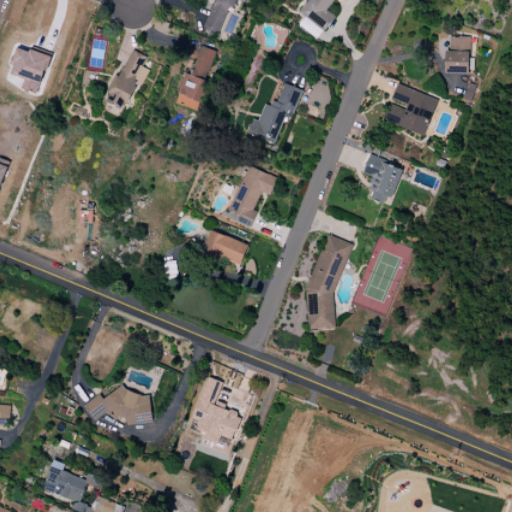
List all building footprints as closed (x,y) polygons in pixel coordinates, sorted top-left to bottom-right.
[(215,0),(204,28),(219,34),(229,8),(235,8),(238,1),(245,3),(246,0),(215,0)] [(309,0),(300,12),(325,32),(336,18),(327,10),(334,0),(309,0)] [(450,37),(450,51),(446,51),(446,74),(469,74),(470,37),(450,37)] [(203,46),(193,72),(185,69),(175,96),(179,97),(176,104),(198,113),(209,84),(204,82),(216,52),(203,46)] [(10,75),(24,80),(22,87),(37,92),(48,57),(17,47),(11,65),(13,66),(10,75)] [(134,51),(105,102),(123,112),(139,84),(134,81),(146,58),(134,51)] [(285,85),(278,103),(273,102),(271,106),(265,103),(251,138),(274,147),(286,117),(290,119),(301,92),(285,85)] [(398,85),(384,121),(424,137),(438,101),(398,85)] [(370,154),(362,175),(373,179),(368,190),(373,192),(370,201),(383,206),(387,197),(392,199),(403,172),(381,163),(383,159),(370,154)] [(249,165),(224,218),(251,230),(259,213),(253,210),(262,192),(270,195),(277,178),(249,165)] [(211,229),(202,254),(222,261),(223,259),(243,266),(251,244),(211,229)] [(329,235),(307,288),(311,331),(337,329),(334,294),(353,245),(329,235)] [(192,425),(206,430),(203,439),(217,444),(220,436),(233,440),(241,415),(224,410),(225,404),(215,401),(221,382),(207,377),(192,425)] [(127,425),(152,423),(149,393),(129,395),(122,385),(102,399),(99,395),(83,406),(93,421),(103,414),(111,413),(115,418),(126,417),(127,425)] [(10,406),(0,405),(0,425),(9,427),(10,406)] [(41,489),(78,504),(87,481),(62,471),(65,465),(53,460),(41,489)] [(111,511),(114,503),(95,497),(90,511),(111,511)]
